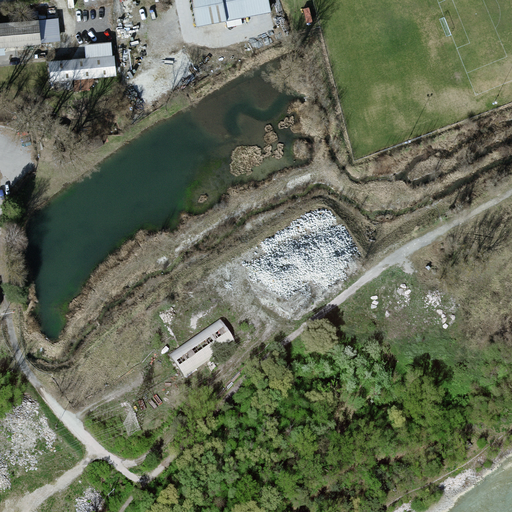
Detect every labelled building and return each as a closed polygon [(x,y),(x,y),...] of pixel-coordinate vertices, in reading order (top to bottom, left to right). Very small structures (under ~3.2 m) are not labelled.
[(265,0),(191,0),(196,24),(267,10),(265,0)] [(55,20),(0,24),(0,50),(57,45),(55,20)] [(51,81),(112,75),(108,42),(84,44),(85,59),(49,63),(51,81)] [(183,52),(133,82),(145,102),(195,72),(183,52)] [(216,324),(167,355),(182,378),(230,347),(216,324)]
